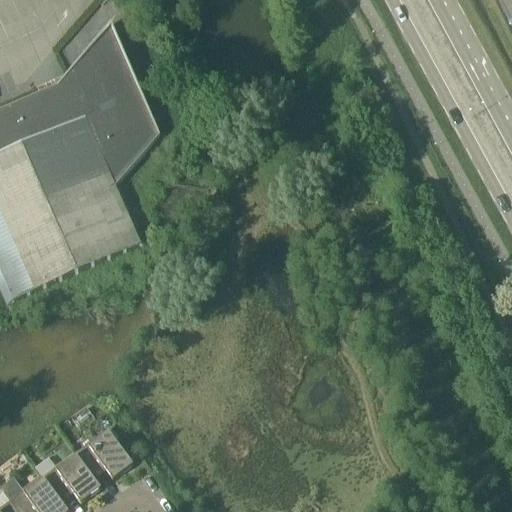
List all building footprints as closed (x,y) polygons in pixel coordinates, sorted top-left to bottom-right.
[(111,25),(56,89),(0,113),(0,289),(8,307),(142,248),(148,246),(143,235),(121,184),(160,138),(141,94),(111,25)] [(71,421),(79,432),(95,421),(87,410),(71,421)] [(113,483),(134,468),(109,434),(89,448),(88,447),(75,456),(91,478),(103,470),(113,483)] [(101,492),(91,478),(75,456),(74,457),(75,459),(57,472),(56,471),(43,480),(59,502),(71,493),(81,507),(101,492)] [(66,511),(59,502),(43,480),(42,481),(43,482),(25,496),(24,494),(10,504),(16,511),(66,511)]
